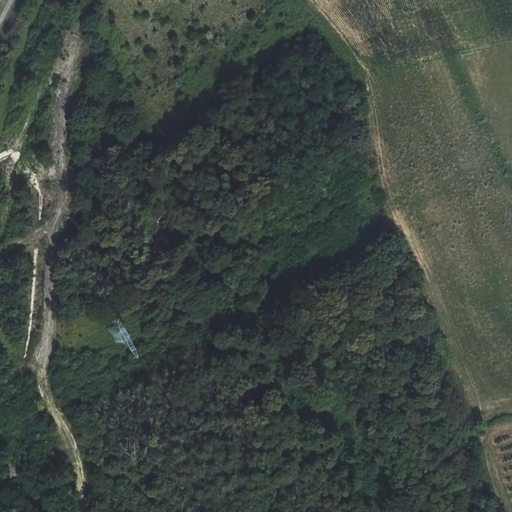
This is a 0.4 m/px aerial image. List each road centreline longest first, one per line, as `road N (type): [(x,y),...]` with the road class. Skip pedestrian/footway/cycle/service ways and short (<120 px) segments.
road 1 (track): [(293,0),(353,67),(371,202),(408,263),(500,511)]
road 2 (track): [(79,511),(75,457),(43,389),(42,368),(62,188),(59,132),(75,36)]
